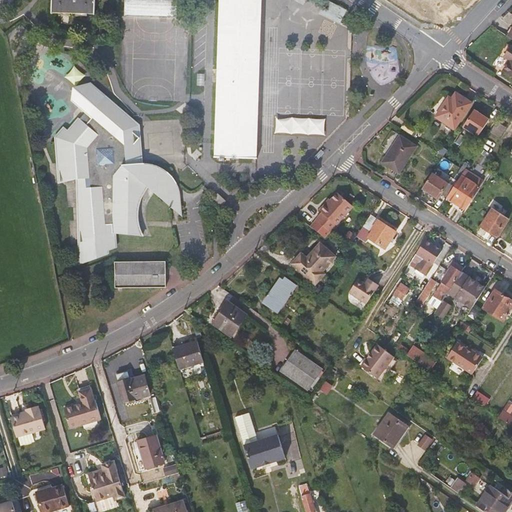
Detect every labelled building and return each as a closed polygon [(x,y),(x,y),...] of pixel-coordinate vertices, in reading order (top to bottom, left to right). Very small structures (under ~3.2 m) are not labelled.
[(49,0),(50,13),(93,14),(92,0),(49,0)] [(121,0),(121,13),(174,13),(173,0),(121,0)] [(217,0),(216,151),(257,151),(258,0),(217,0)] [(341,22),(346,8),(326,2),(322,16),(341,22)] [(511,47),(509,46),(502,55),(509,60),(502,70),(511,76),(511,47)] [(60,185),(79,180),(87,178),(89,187),(84,188),(85,244),(90,242),(92,247),(85,250),(85,265),(107,257),(107,253),(117,249),(114,236),(145,237),(142,231),(141,226),(140,220),(140,215),(140,212),(141,206),(142,201),(144,196),(146,192),(149,189),(150,187),(186,215),(186,211),(185,202),(184,198),(183,193),(182,190),(180,186),(177,182),(175,179),(172,176),(169,173),(164,170),(159,168),(158,168),(155,167),(149,165),(144,166),(143,166),(138,166),(137,145),(141,140),(141,138),(135,134),(135,128),(140,124),(137,122),(106,96),(91,84),(77,101),(89,112),(73,131),(67,127),(56,140),(60,185)] [(450,104),(446,101),(437,116),(455,127),(471,103),(456,93),(453,99),(450,104)] [(488,118),(473,109),(462,126),(477,135),(488,118)] [(488,120),(494,125),(497,120),(502,113),(495,109),(488,120)] [(275,133),(323,134),(324,118),(276,117),(275,133)] [(507,126),(497,120),(494,125),(490,131),(500,137),(507,126)] [(403,123),(400,129),(410,136),(414,130),(403,123)] [(398,135),(380,162),(399,175),(417,148),(398,135)] [(439,197),(445,200),(446,199),(454,188),(432,174),(421,189),(437,200),(439,197)] [(80,246),(85,244),(84,188),(89,187),(87,178),(79,180),(80,246)] [(477,191),(459,179),(454,188),(446,199),(464,211),(477,191)] [(220,208),(226,201),(217,194),(212,201),(220,208)] [(336,227),(354,208),(339,194),(328,206),(327,205),(320,211),(323,213),(316,220),(316,221),(309,227),(324,239),(329,233),(332,230),(336,227)] [(492,209),(481,227),(496,237),(508,219),(492,209)] [(396,232),(370,215),(356,236),(365,242),(367,238),(385,249),(396,232)] [(402,245),(409,250),(416,238),(409,234),(402,245)] [(425,241),(416,254),(420,256),(432,264),(441,251),(425,241)] [(335,257),(320,244),(306,259),(301,254),(292,264),(315,285),(324,275),(321,272),(335,257)] [(446,255),(441,251),(432,264),(438,268),(446,255)] [(166,255),(116,255),(116,282),(166,282),(166,255)] [(428,270),(432,264),(420,256),(416,262),(428,270)] [(432,296),(441,303),(447,293),(461,272),(462,269),(451,262),(447,269),(449,270),(432,296)] [(447,293),(471,309),(485,288),(479,284),(472,280),(461,272),(447,293)] [(475,275),(472,280),(479,284),(482,280),(475,275)] [(280,280),(264,305),(278,314),(294,290),(280,280)] [(436,284),(430,280),(415,302),(421,306),(436,284)] [(348,294),(365,305),(376,289),(366,283),(364,286),(357,281),(348,294)] [(399,284),(390,301),(400,306),(409,289),(399,284)] [(511,299),(496,289),(484,308),(503,321),(511,307),(511,299)] [(224,301),(210,323),(228,336),(243,315),(224,301)] [(483,362),(466,350),(467,348),(458,342),(447,358),(473,376),(483,362)] [(179,370),(204,362),(198,343),(173,350),(179,370)] [(407,356),(415,361),(421,351),(413,346),(407,356)] [(395,359),(378,348),(368,362),(365,361),(360,369),(380,382),(395,359)] [(293,349),(279,370),(306,389),(307,388),(310,391),(312,387),(309,385),(320,368),(293,349)] [(420,357),(416,363),(422,367),(426,361),(420,357)] [(434,366),(426,361),(422,367),(430,372),(434,366)] [(115,377),(124,404),(150,396),(144,378),(131,382),(128,373),(115,377)] [(101,420),(96,402),(94,402),(90,390),(80,393),(83,406),(65,411),(70,430),(101,420)] [(511,405),(507,403),(498,418),(511,427),(511,412),(510,415),(506,412),(511,405)] [(152,406),(155,415),(162,413),(159,404),(152,406)] [(40,407),(27,411),(28,413),(12,418),(18,437),(46,428),(40,407)] [(248,414),(233,418),(241,442),(256,437),(248,414)] [(393,414),(378,436),(397,448),(411,427),(393,414)] [(35,432),(20,436),(22,442),(36,438),(35,432)] [(276,432),(243,443),(250,466),(284,455),(276,432)] [(137,444),(146,471),(163,465),(155,439),(137,444)] [(115,463),(104,467),(105,470),(89,475),(97,503),(114,498),(115,502),(125,499),(115,463)] [(180,472),(178,465),(165,469),(167,476),(180,472)] [(452,474),(446,483),(453,488),(460,479),(452,474)] [(511,487),(497,477),(478,505),(487,511),(503,511),(502,511),(511,499),(511,487)] [(38,493),(43,511),(47,511),(59,508),(60,510),(71,507),(65,485),(38,493)] [(312,493),(304,495),(309,511),(314,511),(318,511),(312,493)] [(503,511),(505,511),(511,502),(511,499),(502,511),(503,511)] [(6,508),(0,509),(0,511),(15,511),(13,502),(5,504),(6,508)] [(185,511),(183,502),(167,506),(167,508),(153,511),(185,511)]
